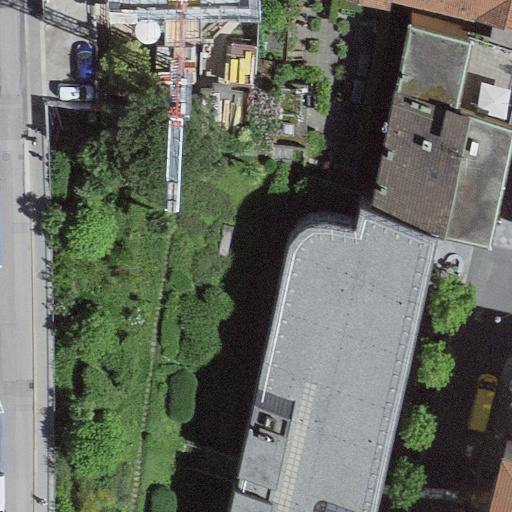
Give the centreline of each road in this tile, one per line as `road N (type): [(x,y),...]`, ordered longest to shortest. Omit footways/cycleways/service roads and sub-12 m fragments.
road 1 (residential): [(0,140),(7,511)]
road 2 (residential): [(500,272),(440,511)]
